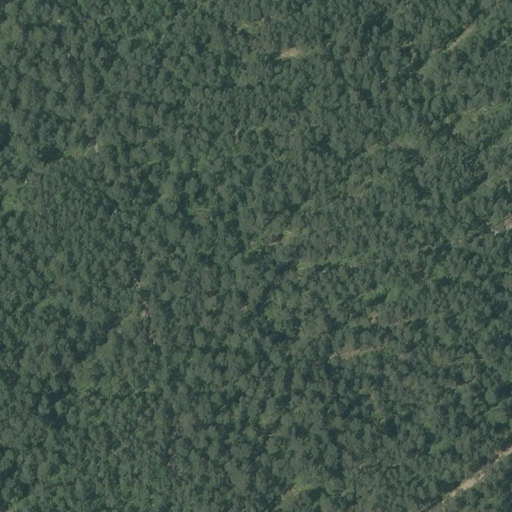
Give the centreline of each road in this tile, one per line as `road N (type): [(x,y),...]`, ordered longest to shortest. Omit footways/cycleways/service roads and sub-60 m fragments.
road 1 (track): [(134,326),(511,228)]
road 2 (track): [(47,0),(134,326)]
